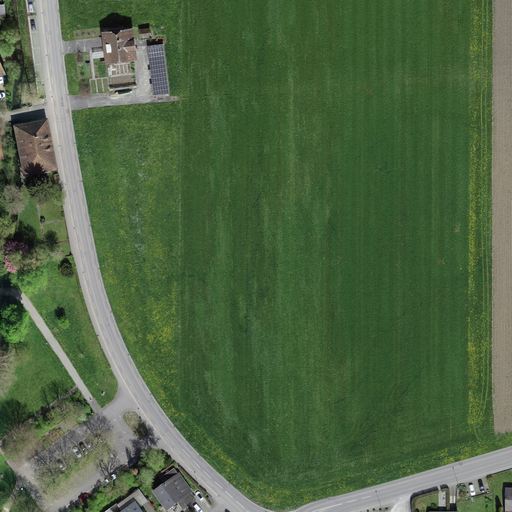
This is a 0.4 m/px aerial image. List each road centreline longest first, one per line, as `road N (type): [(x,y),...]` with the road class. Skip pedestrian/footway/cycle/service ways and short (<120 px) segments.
road 1 (unclassified): [(248,511),(167,431),(112,341),(82,234),(49,0)]
road 2 (unclassified): [(316,511),(511,456)]
